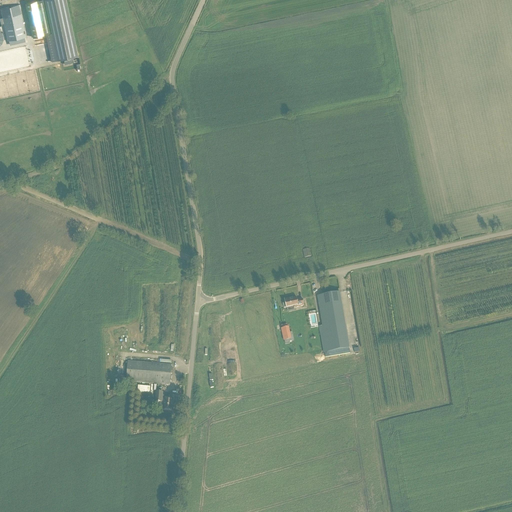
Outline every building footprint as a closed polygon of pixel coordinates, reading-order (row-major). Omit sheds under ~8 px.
[(66,0),(39,0),(26,3),(33,37),(47,34),(52,33),(58,60),(79,55),(66,0)] [(19,4),(1,8),(2,13),(8,41),(9,40),(10,45),(26,41),(24,37),(26,36),(20,9),(19,4)] [(303,250),(303,253),(304,258),(311,257),(309,249),(303,250)] [(317,297),(318,302),(322,326),(319,327),(325,358),(350,353),(341,298),(340,293),(317,297)] [(284,300),(285,304),(284,305),(284,307),(286,307),(286,308),(294,307),(294,308),(304,306),(302,299),(297,300),(296,298),(290,300),(289,299),(284,300)] [(281,329),(284,341),(291,339),(289,327),(281,329)] [(128,361),(126,382),(170,385),(171,365),(128,361)] [(155,402),(157,402),(161,402),(160,407),(163,407),(163,410),(172,411),(173,400),(164,399),(162,399),(163,393),(156,392),(155,402)]
